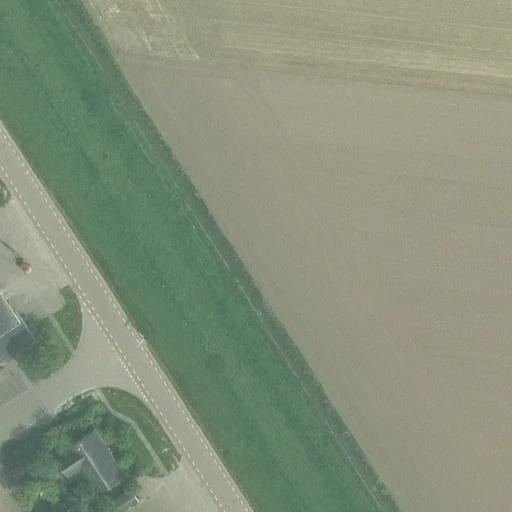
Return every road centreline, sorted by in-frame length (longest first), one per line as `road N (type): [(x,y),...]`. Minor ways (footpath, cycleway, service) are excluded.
road 1 (tertiary): [(127,345),(0,147)]
road 2 (tertiary): [(235,511),(127,345)]
road 3 (unclassified): [(0,426),(127,345)]
